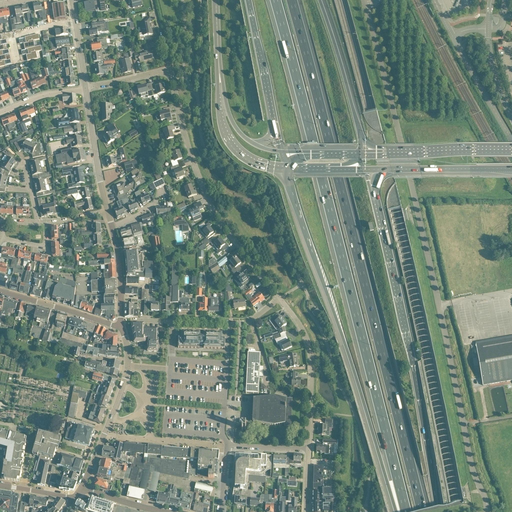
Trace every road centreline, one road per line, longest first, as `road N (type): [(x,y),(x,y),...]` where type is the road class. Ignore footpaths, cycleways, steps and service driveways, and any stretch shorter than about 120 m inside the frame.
road 1 (motorway): [(423,511),(289,0)]
road 2 (motorway): [(272,0),(403,511)]
road 3 (unclassified): [(486,511),(363,0)]
road 4 (motorway): [(286,170),(393,511)]
road 5 (motorway): [(436,511),(377,200)]
road 6 (residential): [(278,299),(203,190),(169,70)]
road 7 (residential): [(308,449),(308,342),(278,299)]
road 8 (secondary): [(218,63),(226,139),(249,161),(286,170)]
road 9 (motorway): [(361,139),(318,0)]
road 10 (motorway): [(248,0),(274,124)]
road 11 (residential): [(0,292),(121,328)]
road 12 (primary): [(385,169),(511,168)]
road 13 (primary): [(511,151),(386,154)]
road 14 (residential): [(106,211),(84,88)]
road 15 (unclassified): [(511,141),(451,35)]
